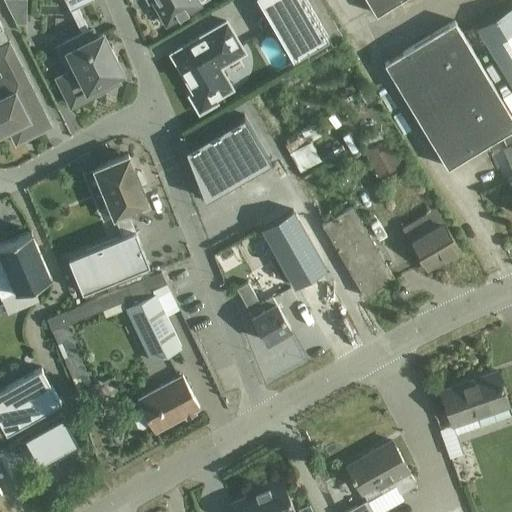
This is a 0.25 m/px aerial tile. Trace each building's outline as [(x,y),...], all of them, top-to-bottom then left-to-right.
[(65,0),(83,35),(65,44),(69,51),(62,55),(74,79),(61,86),(72,106),(119,82),(115,75),(122,72),(115,57),(116,57),(117,58),(118,57),(112,46),(111,46),(111,47),(110,48),(103,34),(96,37),(93,30),(90,31),(77,7),(91,0),(65,0)] [(156,0),(154,2),(167,25),(200,5),(197,0),(156,0)] [(306,0),(258,0),(293,59),(329,39),(306,0)] [(371,0),(379,13),(401,0),(371,0)] [(462,31),(500,12),(496,3),(457,22),(462,31)] [(511,6),(477,27),(511,84),(511,6)] [(511,128),(511,115),(455,21),(385,63),(448,168),(502,135),(511,128)] [(227,22),(177,51),(186,66),(181,69),(195,93),(190,96),(200,113),(217,103),(215,98),(232,88),(219,66),(244,52),(227,22)] [(52,126),(10,41),(0,46),(0,68),(4,77),(0,78),(0,89),(3,96),(0,97),(0,133),(12,127),(16,135),(27,130),(30,137),(52,126)] [(314,100),(296,108),(302,120),(310,116),(316,128),(324,124),(314,100)] [(246,115),(186,150),(206,199),(271,161),(246,115)] [(511,128),(502,135),(507,146),(503,148),(511,167),(511,177),(508,179),(511,188),(511,128)] [(322,158),(312,141),(291,153),(305,179),(326,166),(347,154),(342,146),(322,158)] [(381,176),(399,166),(384,142),(367,152),(381,176)] [(129,155),(95,169),(123,236),(69,258),(83,292),(150,264),(136,231),(135,231),(127,211),(148,202),(129,155)] [(285,214),(299,200),(285,186),(271,201),(285,214)] [(363,297),(394,279),(354,206),(322,224),(323,226),(324,226),(363,294),(362,295),(363,297)] [(294,210),(262,228),(295,286),(327,269),(294,210)] [(443,222),(432,229),(412,240),(428,268),(459,250),(443,222)] [(0,254),(2,258),(0,258),(0,294),(2,299),(51,277),(32,231),(0,244),(0,254)] [(66,324),(167,283),(162,272),(48,319),(52,330),(66,324)] [(267,342),(290,329),(272,296),(259,303),(248,282),(237,288),(267,342)] [(156,293),(126,308),(152,362),(182,347),(156,293)] [(42,369),(0,393),(0,421),(8,434),(61,403),(42,369)] [(440,391),(453,425),(509,405),(497,371),(440,391)] [(150,424),(155,432),(200,407),(183,376),(138,400),(142,407),(135,411),(133,416),(139,426),(143,427),(150,424)] [(96,395),(76,402),(84,421),(104,414),(96,395)] [(61,415),(11,443),(31,479),(80,452),(61,415)] [(355,478),(368,500),(396,485),(401,493),(417,484),(412,476),(408,469),(393,441),(349,466),(354,475),(352,477),(354,479),(355,478)] [(264,491),(232,503),(235,511),(295,511),(282,479),(262,487),(264,491)] [(374,511),(368,500),(346,511),(374,511)]
